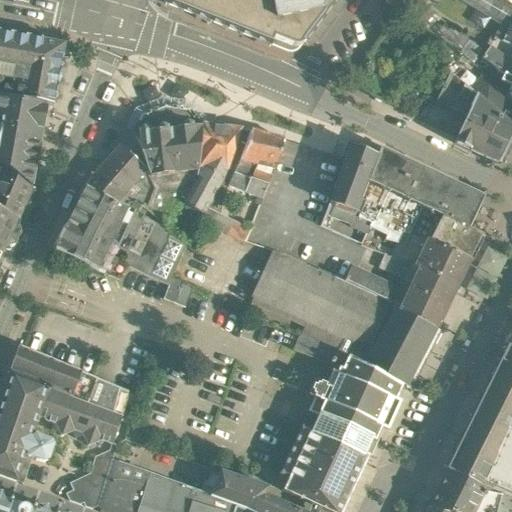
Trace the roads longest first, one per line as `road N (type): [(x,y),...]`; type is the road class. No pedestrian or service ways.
road 1 (residential): [(0,333),(121,31)]
road 2 (residential): [(511,280),(420,467),(389,484),(372,511)]
road 3 (residential): [(297,90),(511,188)]
road 4 (unclassified): [(121,31),(297,90)]
road 5 (unclassified): [(0,0),(121,31)]
road 6 (residential): [(382,0),(297,90)]
